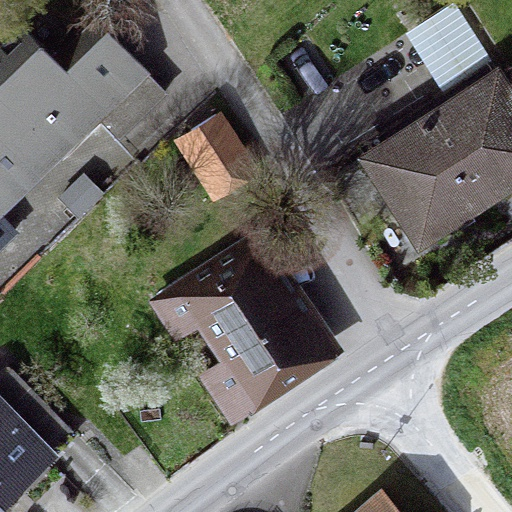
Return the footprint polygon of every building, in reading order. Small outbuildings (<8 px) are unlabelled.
[(0,189),(160,46),(117,0),(85,0),(65,18),(49,0),(43,0),(0,39),(0,189)] [(511,191),(511,84),(497,61),(359,148),(422,248),(511,191)] [(215,113),(174,138),(204,186),(245,161),(215,113)] [(282,233),(168,306),(230,403),(317,348),(271,276),(298,258),(282,233)] [(0,510),(65,450),(0,380),(0,510)] [(393,511),(380,496),(360,511),(393,511)]
